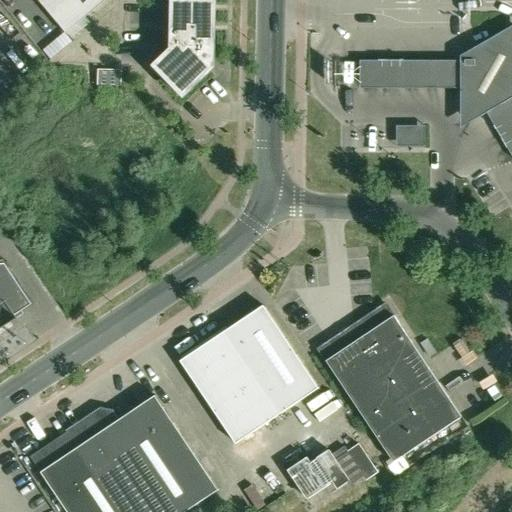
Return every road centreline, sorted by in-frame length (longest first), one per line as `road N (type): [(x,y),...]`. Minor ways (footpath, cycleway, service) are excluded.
road 1 (unclassified): [(0,400),(215,257),(253,224),(262,205)]
road 2 (unclassified): [(511,309),(473,250),(425,214),(262,205)]
road 3 (unclassified): [(262,205),(271,0)]
